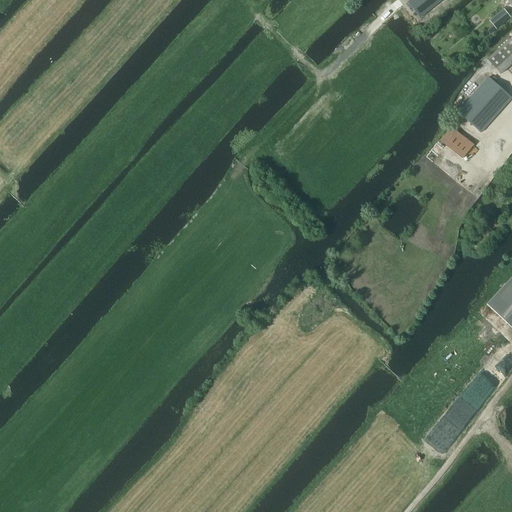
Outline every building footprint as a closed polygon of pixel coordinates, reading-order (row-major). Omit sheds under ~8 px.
[(419,19),(443,0),(410,0),(407,3),(419,19)] [(487,30),(490,34),(511,18),(504,10),(490,21),(494,25),(487,30)] [(500,75),(511,64),(511,38),(487,59),(500,75)] [(481,134),(511,98),(511,97),(489,76),(457,112),(481,134)] [(462,159),(474,145),(451,127),(440,141),(462,159)] [(511,278),(487,304),(511,328),(511,278)]
